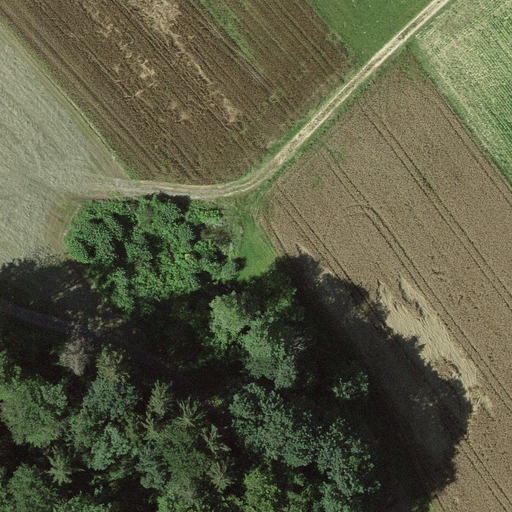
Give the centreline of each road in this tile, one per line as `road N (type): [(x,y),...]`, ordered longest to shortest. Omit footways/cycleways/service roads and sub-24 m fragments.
road 1 (track): [(290,511),(130,347),(0,301)]
road 2 (track): [(440,0),(238,188)]
